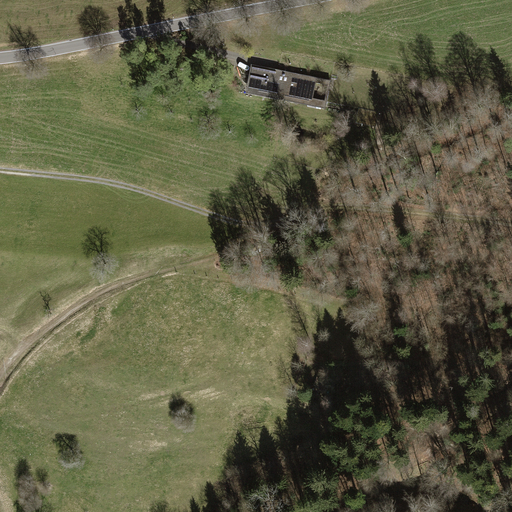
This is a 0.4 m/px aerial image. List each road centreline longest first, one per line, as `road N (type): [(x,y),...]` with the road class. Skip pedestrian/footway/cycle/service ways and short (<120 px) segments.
road 1 (track): [(0,376),(88,299),(231,253),(273,227)]
road 2 (tertiary): [(306,0),(0,57)]
road 3 (track): [(0,169),(95,179),(273,227)]
road 4 (track): [(308,208),(334,180),(475,129),(511,105)]
road 5 (track): [(308,208),(511,223)]
